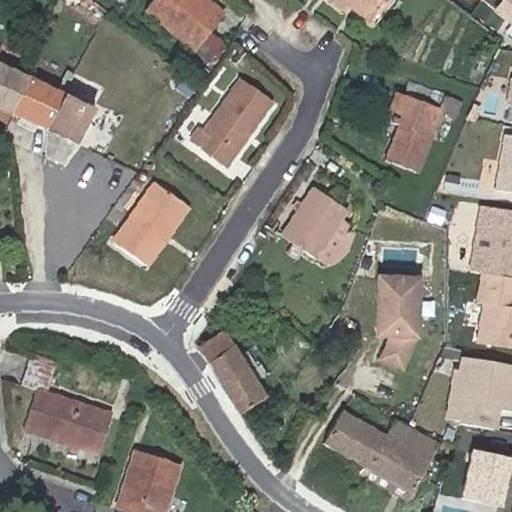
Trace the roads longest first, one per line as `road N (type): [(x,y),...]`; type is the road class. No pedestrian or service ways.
road 1 (residential): [(163,340),(310,103),(312,53),(257,9)]
road 2 (residential): [(163,340),(245,457),(308,511)]
road 3 (residential): [(0,301),(77,301),(163,340)]
